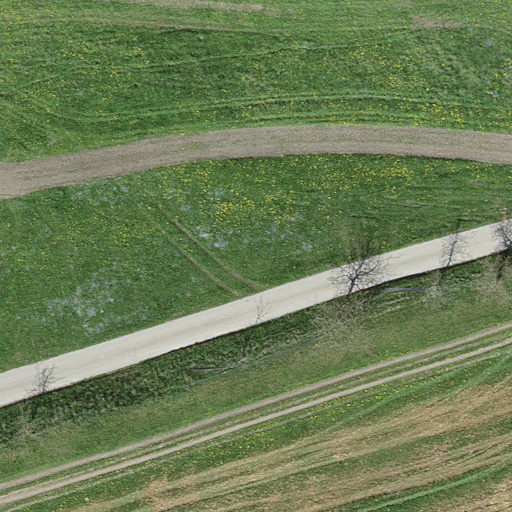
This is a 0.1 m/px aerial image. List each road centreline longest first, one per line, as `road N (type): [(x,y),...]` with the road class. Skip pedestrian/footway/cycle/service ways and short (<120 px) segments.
road 1 (track): [(511,330),(0,497)]
road 2 (unclassified): [(0,391),(511,244)]
